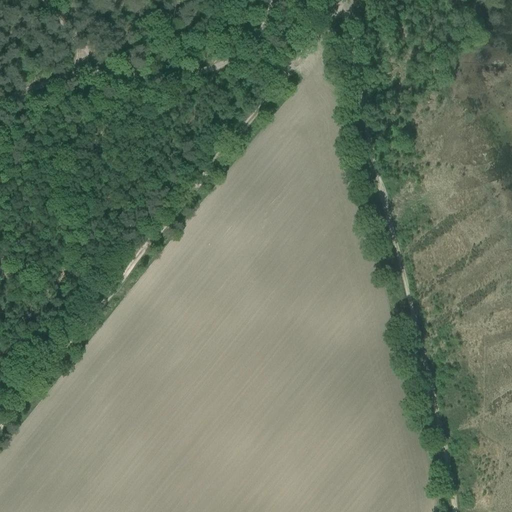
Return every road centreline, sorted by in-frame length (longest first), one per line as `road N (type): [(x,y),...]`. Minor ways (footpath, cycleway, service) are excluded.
road 1 (track): [(340,3),(0,421)]
road 2 (track): [(340,3),(445,456),(447,511)]
road 3 (track): [(43,0),(87,63),(121,79),(209,70),(251,51),(273,0)]
